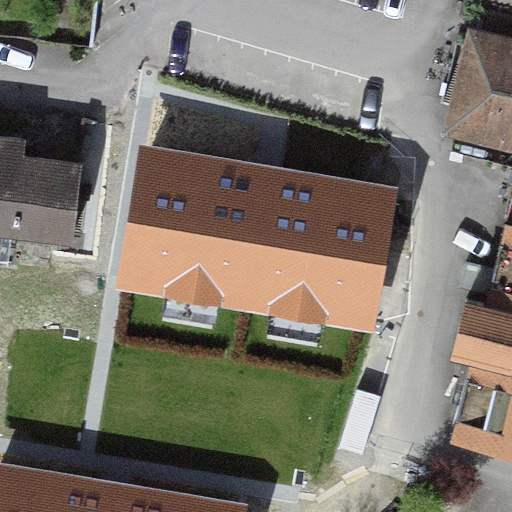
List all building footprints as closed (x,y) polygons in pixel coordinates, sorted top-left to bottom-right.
[(447,131),(511,146),(511,227),(511,228),(511,227),(511,47),(470,37),(447,131)] [(158,83),(141,138),(141,139),(198,157),(215,100),(158,83)] [(19,142),(0,139),(0,223),(65,230),(64,240),(68,241),(76,164),(74,164),(17,158),(19,142)] [(511,302),(476,446),(511,454),(511,302)] [(333,343),(253,314),(230,373),(247,380),(293,397),(310,404),(333,343)] [(381,511),(398,461),(340,443),(321,502),(352,511),(381,511)]
